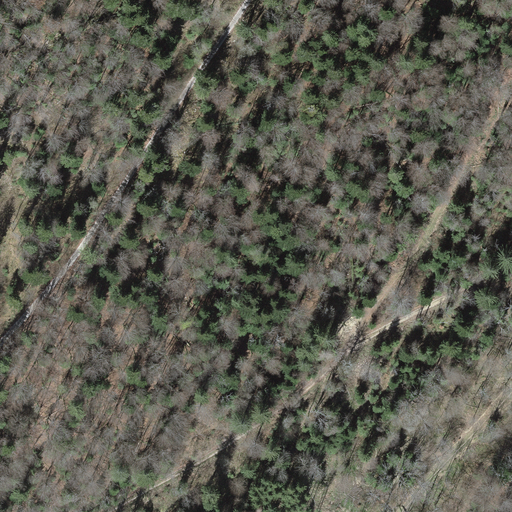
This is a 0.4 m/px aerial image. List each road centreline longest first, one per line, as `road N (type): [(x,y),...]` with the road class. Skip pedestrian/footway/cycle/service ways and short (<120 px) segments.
road 1 (track): [(511,265),(120,511)]
road 2 (track): [(254,0),(0,351)]
road 3 (track): [(401,511),(511,399)]
